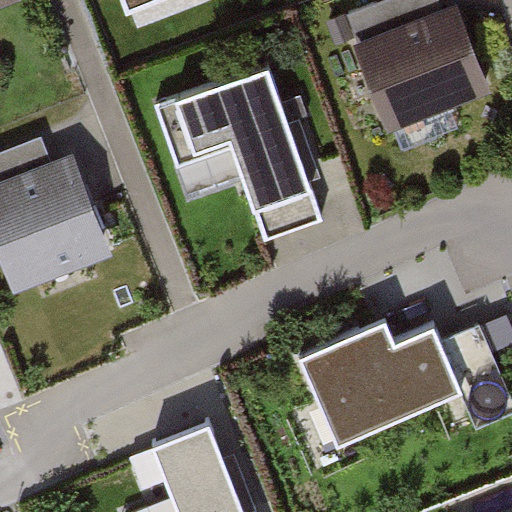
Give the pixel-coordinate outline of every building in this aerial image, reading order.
[(359,0),(336,8),(347,38),(438,7),(435,0),(359,0)] [(438,7),(347,38),(376,123),(482,84),(452,1),(438,7)] [(254,58),(153,95),(175,155),(218,139),(241,201),(299,180),(254,58)] [(108,246),(68,145),(0,171),(0,260),(10,285),(108,246)] [(303,358),(339,442),(461,390),(441,343),(434,328),(396,344),(387,322),(303,358)] [(511,391),(483,325),(441,343),(461,390),(478,428),(511,413),(511,391)] [(187,511),(247,511),(207,415),(156,436),(161,449),(187,511)]
